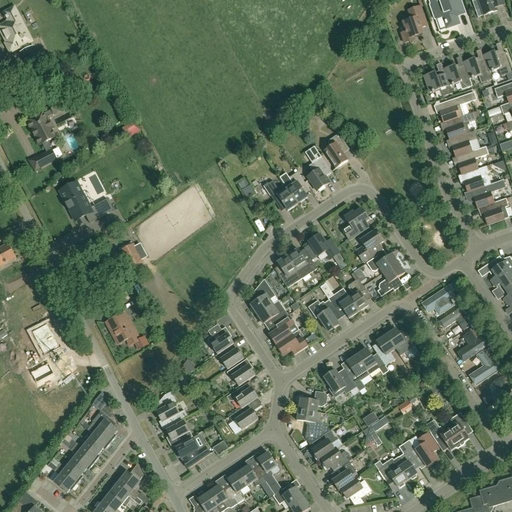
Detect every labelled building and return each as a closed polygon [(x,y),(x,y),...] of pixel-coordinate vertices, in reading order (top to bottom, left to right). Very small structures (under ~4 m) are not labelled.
[(454,7),(461,4),(459,0),(438,0),(439,2),(437,3),(442,17),(444,17),(448,29),(460,25),(454,7)] [(476,0),(472,2),(477,18),(483,16),(484,16),(497,12),(492,0),(476,0)] [(51,6),(45,9),(47,15),(54,12),(51,6)] [(417,20),(424,18),(420,7),(408,11),(411,20),(403,23),(406,33),(401,34),(405,44),(414,40),(413,37),(422,34),(417,20)] [(30,42),(14,9),(5,13),(7,18),(6,18),(7,20),(8,20),(9,22),(0,27),(0,28),(12,51),(30,42)] [(511,73),(505,53),(496,56),(495,52),(483,56),(484,60),(485,60),(489,73),(499,70),(501,77),(507,75),(511,73)] [(43,67),(39,59),(29,65),(33,72),(43,67)] [(485,60),(484,60),(476,63),(475,59),(463,63),(464,67),(465,67),(469,80),(470,80),(479,77),(481,84),(492,80),(489,73),(485,60)] [(472,87),(470,80),(469,80),(465,67),(464,67),(456,70),(455,66),(443,70),(445,74),(450,87),(459,84),(462,91),(472,87)] [(445,74),(437,77),(435,73),(423,77),(429,94),(439,90),(442,98),(452,94),(450,87),(445,74)] [(511,83),(494,90),(497,99),(506,96),(509,104),(509,105),(511,103),(511,83)] [(0,113),(24,101),(18,89),(10,93),(12,97),(7,99),(6,99),(0,102),(0,113)] [(464,116),(460,106),(477,101),(474,93),(437,106),(443,124),(464,116)] [(43,114),(27,122),(39,146),(42,144),(47,153),(31,162),(36,170),(56,160),(51,151),(50,152),(46,143),(55,138),(51,130),(53,129),(49,121),(46,122),(45,118),(54,114),(54,115),(68,108),(63,99),(50,106),(52,110),(43,115),(43,114)] [(511,103),(509,105),(509,104),(500,107),(503,116),(505,115),(508,124),(511,122),(511,103)] [(466,135),(470,133),(468,126),(470,126),(469,123),(476,120),(474,113),(464,116),(443,124),(450,141),(454,140),(466,135)] [(511,122),(508,124),(503,125),(505,130),(508,129),(509,133),(511,131),(511,122)] [(472,153),(472,152),(469,143),(477,140),(474,132),(470,133),(466,135),(454,140),(456,146),(452,147),(456,159),(472,153)] [(342,150),(347,147),(339,135),(329,141),(326,155),(334,166),(339,167),(348,162),(342,153),(342,150)] [(326,177),(331,173),(314,148),(305,154),(313,164),(309,167),(314,174),(307,178),(317,192),(330,183),(326,177)] [(478,170),(475,160),(488,155),(486,148),(472,152),(472,153),(456,159),(462,176),(466,175),(478,170)] [(60,150),(55,152),(58,161),(63,159),(60,150)] [(484,187),(491,185),(487,175),(489,175),(488,172),(486,167),(478,170),(466,175),(468,181),(464,182),(468,194),(472,192),(471,192),(484,188),(484,187)] [(308,198),(300,187),(305,184),(297,173),(289,178),(293,185),(288,189),(287,189),(298,205),(308,198)] [(249,186),(245,180),(238,184),(242,190),(249,186)] [(494,204),(491,194),(506,188),(503,181),(491,185),(484,187),(484,188),(471,192),(472,192),(478,210),(486,207),(494,204)] [(298,205),(287,189),(288,189),(285,185),(278,190),(273,182),(270,185),(269,184),(264,187),(275,204),(280,201),(288,212),(298,205)] [(89,224),(97,220),(91,209),(103,203),(109,214),(113,211),(107,200),(87,211),(80,198),(83,196),(77,184),(60,193),(66,204),(65,205),(65,206),(66,205),(69,211),(68,211),(69,212),(70,212),(74,219),(84,214),(89,224)] [(509,219),(505,208),(509,207),(506,199),(494,204),(486,207),(488,213),(484,215),(487,226),(509,219)] [(361,209),(355,214),(353,212),(344,218),(349,225),(342,230),(350,242),(361,234),(358,228),(369,221),(361,209)] [(249,236),(236,214),(222,223),(234,244),(249,236)] [(121,228),(118,222),(106,229),(109,234),(121,228)] [(384,242),(383,241),(384,241),(385,239),(382,235),(380,235),(379,236),(376,231),(369,236),(367,232),(358,238),(364,247),(356,253),(364,264),(377,255),(373,250),(384,242)] [(329,261),(340,253),(331,240),(326,244),(320,235),(308,243),(318,257),(324,253),(329,261)] [(0,267),(15,259),(7,245),(0,248),(0,267)] [(142,263),(132,245),(120,252),(130,269),(142,263)] [(302,279),(307,276),(317,269),(310,259),(305,262),(296,249),(286,255),(287,257),(302,279)] [(348,265),(340,253),(334,258),(342,269),(348,265)] [(400,263),(398,260),(395,259),(392,255),(383,261),(383,260),(382,260),(380,259),(381,257),(380,255),(367,264),(372,271),(375,272),(379,269),(383,275),(400,263)] [(287,289),(302,279),(287,257),(278,264),(286,276),(281,279),(287,289)] [(490,281),(493,285),(511,271),(511,260),(510,258),(502,261),(499,257),(485,267),(489,273),(491,272),(495,277),(490,281)] [(405,274),(402,269),(402,266),(400,263),(383,275),(386,280),(380,285),(379,289),(380,290),(377,292),(381,298),(393,289),(390,284),(405,274)] [(357,277),(362,274),(359,269),(354,273),(357,277)] [(511,285),(511,271),(493,285),(495,288),(500,285),(504,290),(511,285)] [(359,313),(369,306),(360,294),(365,290),(358,280),(348,286),(354,295),(349,299),(359,313)] [(273,306),(278,302),(264,281),(255,291),(261,300),(251,306),(251,307),(250,309),(254,315),(256,314),(257,316),(273,306)] [(129,299),(119,282),(105,290),(114,307),(129,299)] [(411,288),(408,283),(403,286),(406,291),(411,288)] [(325,285),(320,288),(328,300),(333,297),(325,285)] [(428,315),(435,310),(439,317),(455,307),(451,300),(455,297),(448,287),(422,305),(428,315)] [(359,313),(349,299),(343,290),(333,297),(328,300),(329,301),(335,310),(340,307),(349,319),(359,313)] [(329,333),(339,326),(331,315),(336,311),(335,310),(329,301),(324,304),(323,303),(320,305),(318,302),(308,308),(316,320),(318,318),(329,333)] [(277,324),(288,317),(278,302),(273,306),(257,316),(258,317),(257,319),(260,324),(263,324),(263,325),(273,318),(277,324)] [(445,329),(457,321),(465,332),(475,325),(463,307),(440,322),(445,329)] [(304,312),(295,313),(297,324),(306,323),(304,312)] [(130,347),(139,342),(124,314),(105,324),(117,346),(126,341),(130,347)] [(277,346),(292,336),(288,330),(295,326),(288,317),(277,324),(281,329),(270,336),(277,346)] [(59,347),(47,325),(32,333),(44,355),(59,347)] [(479,339),(478,339),(482,336),(476,327),(470,330),(471,332),(463,337),(469,346),(457,354),(464,364),(490,346),(484,336),(479,339)] [(233,345),(228,337),(230,335),(225,328),(207,340),(217,355),(218,356),(234,345),(233,345)] [(415,347),(409,337),(404,341),(396,330),(386,336),(395,350),(400,346),(405,353),(415,347)] [(308,347),(301,338),(296,341),(292,336),(277,346),(283,356),(294,349),(297,354),(308,347)] [(395,350),(386,336),(376,343),(384,354),(379,358),(385,366),(385,367),(395,360),(390,353),(395,350)] [(228,370),(244,360),(238,352),(240,350),(235,343),(233,345),(234,345),(218,356),(217,355),(216,357),(219,362),(221,360),(228,370)] [(492,361),(496,358),(490,349),(486,352),(485,351),(477,357),(484,367),(469,376),(476,387),(503,370),(496,359),(492,361)] [(385,366),(379,358),(377,355),(372,358),(366,350),(357,356),(367,372),(370,376),(379,370),(385,366)] [(370,376),(367,372),(357,356),(347,363),(352,371),(347,375),(349,377),(355,386),(361,382),(370,376)] [(239,387),(255,376),(249,368),(251,367),(247,360),(227,373),(230,379),(232,377),(239,387)] [(54,375),(48,364),(31,373),(36,384),(54,375)] [(188,375),(195,370),(192,367),(186,371),(188,375)] [(381,371),(385,377),(391,373),(387,367),(381,371)] [(355,386),(349,377),(342,382),(335,371),(324,378),(335,395),(342,390),(346,395),(350,392),(353,397),(359,393),(355,386)] [(511,395),(501,380),(490,387),(490,390),(493,394),(482,402),(489,411),(511,395)] [(250,382),(236,392),(227,398),(229,401),(233,402),(236,400),(242,409),(242,410),(250,404),(258,399),(252,391),(254,389),(250,382)] [(107,403),(102,393),(98,399),(106,404),(100,412),(92,422),(93,424),(90,427),(111,444),(117,437),(115,435),(117,432),(106,422),(113,413),(107,403)] [(179,414),(173,404),(176,402),(171,393),(165,396),(170,406),(156,413),(161,421),(159,423),(163,430),(188,417),(185,411),(179,414)] [(317,414),(317,413),(318,407),(322,408),(326,405),(328,397),(325,394),(315,393),(315,398),(311,401),(300,400),(299,405),(297,407),(297,410),(317,414)] [(242,431),(258,420),(252,412),(255,411),(250,404),(242,410),(242,409),(236,413),(239,418),(235,421),(242,431)] [(321,414),(317,413),(317,414),(297,410),(296,414),(298,416),(297,421),(307,423),(310,427),(309,432),(306,432),(305,439),(310,446),(320,439),(330,432),(326,426),(323,425),(320,421),(321,414)] [(390,415),(394,422),(399,419),(395,412),(390,415)] [(414,418),(417,423),(423,419),(419,414),(414,418)] [(469,440),(461,428),(467,424),(460,414),(450,420),(455,427),(449,430),(461,448),(464,445),(465,443),(469,440)] [(458,450),(461,448),(449,430),(444,434),(440,427),(439,428),(434,421),(425,427),(430,434),(437,444),(443,440),(451,452),(455,449),(458,450)] [(173,448),(192,438),(183,422),(166,431),(171,440),(169,441),(173,448)] [(105,451),(111,444),(90,427),(87,431),(93,436),(88,442),(101,452),(103,449),(105,451)] [(372,441),(378,438),(370,427),(368,435),(367,439),(365,445),(366,446),(372,441)] [(320,460),(334,451),(330,445),(337,441),(330,432),(320,439),(323,444),(312,452),(319,462),(321,461),(320,460)] [(422,446),(416,451),(409,441),(404,445),(414,460),(419,456),(427,468),(438,461),(430,449),(436,445),(428,434),(418,441),(422,446)] [(101,452),(88,442),(83,449),(72,440),(69,444),(70,445),(94,464),(100,457),(98,456),(101,452)] [(183,463),(188,470),(210,455),(205,448),(199,452),(198,451),(199,451),(193,440),(176,449),(177,451),(175,452),(179,459),(181,458),(182,460),(184,462),(183,463)] [(215,452),(218,457),(229,450),(224,443),(213,450),(215,452)] [(88,471),(94,464),(70,445),(67,448),(77,456),(71,463),(84,473),(86,470),(88,471)] [(417,475),(410,464),(415,461),(414,460),(404,445),(399,448),(403,455),(399,458),(401,462),(396,465),(407,482),(410,479),(412,480),(416,478),(416,476),(417,475)] [(349,463),(352,460),(348,454),(345,453),(340,456),(336,450),(334,451),(320,460),(321,461),(327,471),(339,463),(342,468),(349,463)] [(271,471),(277,467),(268,453),(257,461),(261,467),(257,470),(266,483),(275,496),(282,491),(273,477),(273,474),(271,471)] [(407,482),(396,465),(393,459),(386,464),(387,466),(379,472),(385,481),(390,478),(397,488),(399,487),(400,489),(405,486),(404,484),(407,482)] [(81,476),(84,473),(71,463),(66,469),(60,464),(57,468),(78,485),(83,478),(81,476)] [(341,491),(354,481),(351,477),(356,473),(349,463),(342,468),(337,471),(340,476),(332,482),(339,492),(341,491)] [(127,473),(124,476),(122,475),(117,482),(137,498),(140,495),(134,490),(140,483),(139,482),(143,478),(137,466),(129,475),(127,473)] [(266,483),(257,470),(253,472),(249,466),(238,474),(247,487),(254,483),(256,487),(262,486),(266,483)] [(72,492),(78,485),(57,468),(54,472),(60,477),(54,483),(67,494),(70,490),(72,492)] [(241,492),(247,487),(238,474),(227,481),(231,487),(227,490),(237,505),(244,500),(241,496),(242,493),(241,492)] [(511,478),(499,482),(496,487),(479,492),(481,497),(469,500),(472,509),(460,511),(473,511),(488,508),(489,511),(491,511),(494,507),(511,501),(511,478)] [(361,499),(371,492),(364,481),(359,485),(356,480),(354,481),(341,491),(347,500),(357,494),(361,499)] [(142,502),(137,498),(117,482),(111,489),(113,491),(110,494),(123,504),(128,497),(139,506),(142,502)] [(237,505),(227,490),(223,493),(219,487),(208,494),(217,507),(223,503),(227,509),(231,509),(237,505)] [(290,508),(303,498),(296,488),(288,493),(286,489),(282,491),(275,496),(273,497),(279,506),(286,502),(290,508)] [(119,511),(118,511),(123,504),(110,494),(108,497),(106,495),(100,503),(111,511),(119,511)] [(211,511),(217,507),(208,494),(197,501),(201,507),(197,510),(198,511),(211,511)] [(306,511),(311,509),(303,498),(290,508),(292,511),(306,511)] [(20,511),(26,506),(20,501),(12,511),(20,511)] [(111,511),(100,503),(94,510),(96,511),(95,511),(111,511)]
